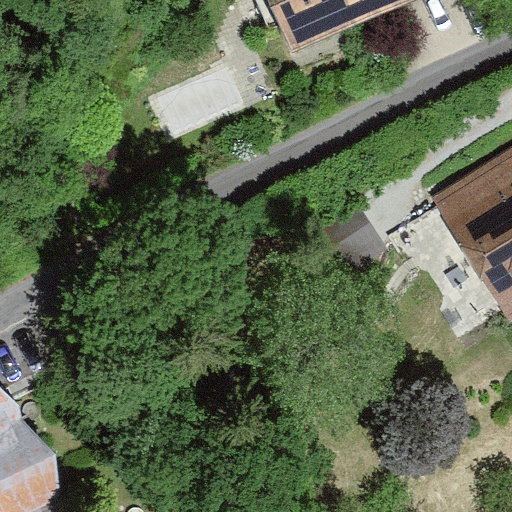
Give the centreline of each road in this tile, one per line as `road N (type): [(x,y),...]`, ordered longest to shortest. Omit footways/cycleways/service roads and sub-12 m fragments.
road 1 (unclassified): [(0,319),(302,150),(511,57)]
road 2 (track): [(95,272),(0,124)]
